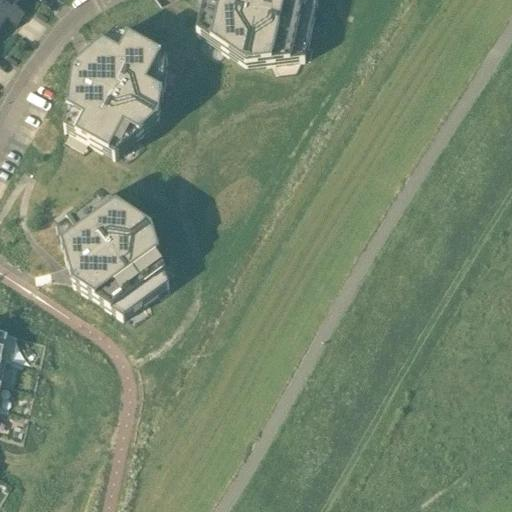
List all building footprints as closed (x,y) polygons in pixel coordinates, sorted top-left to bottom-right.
[(0,0),(0,8),(21,23),(26,17),(16,10),(23,0),(0,0)] [(72,140),(41,197),(65,230),(57,236),(74,292),(123,325),(169,290),(168,286),(181,276),(154,241),(152,234),(146,230),(119,194),(154,129),(159,124),(160,117),(193,57),(240,68),(246,72),(254,71),(297,81),(301,66),(305,65),(318,9),(304,0),(206,0),(203,15),(182,10),(178,2),(159,11),(138,50),(117,39),(73,78),(65,137),(72,140)] [(0,8),(0,33),(7,23),(17,30),(21,23),(0,8)] [(15,241),(4,261),(19,269),(30,250),(15,241)] [(0,339),(0,364),(7,366),(7,367),(11,368),(17,343),(0,339)]
